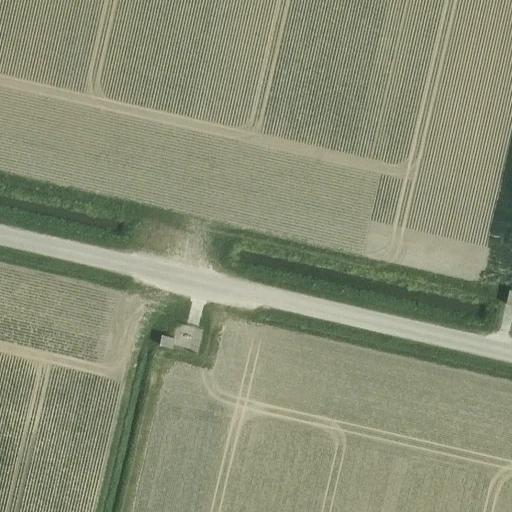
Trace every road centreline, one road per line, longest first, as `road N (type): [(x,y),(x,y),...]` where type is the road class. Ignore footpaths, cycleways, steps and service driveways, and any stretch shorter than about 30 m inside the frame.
road 1 (unclassified): [(511,354),(0,236)]
road 2 (track): [(222,287),(205,364),(162,354),(126,511)]
road 3 (track): [(154,272),(98,511)]
